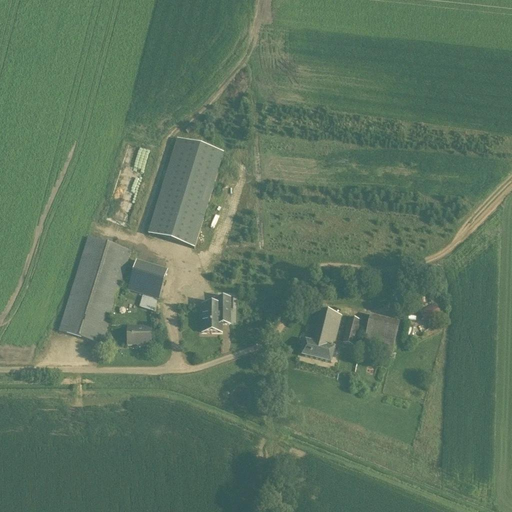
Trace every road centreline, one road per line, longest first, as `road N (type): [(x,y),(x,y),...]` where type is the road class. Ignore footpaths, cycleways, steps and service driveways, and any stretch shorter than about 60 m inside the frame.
road 1 (track): [(511,185),(428,257),(310,269),(278,332),(261,345)]
road 2 (unclassified): [(261,345),(189,369),(0,369)]
